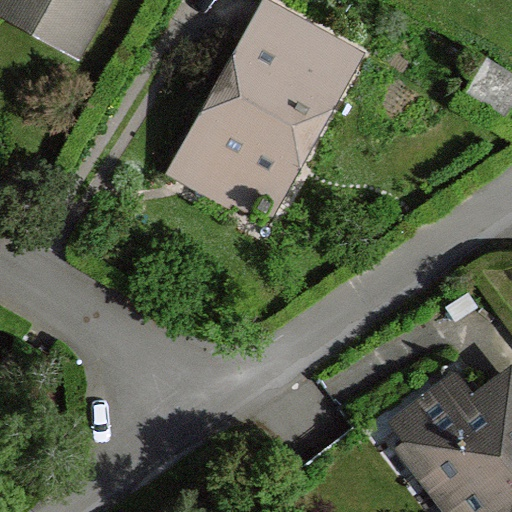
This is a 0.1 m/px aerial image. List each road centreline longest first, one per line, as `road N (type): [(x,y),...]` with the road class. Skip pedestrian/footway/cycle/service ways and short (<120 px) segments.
road 1 (residential): [(511,197),(229,400)]
road 2 (residential): [(0,269),(229,400)]
road 3 (residential): [(229,400),(68,511)]
